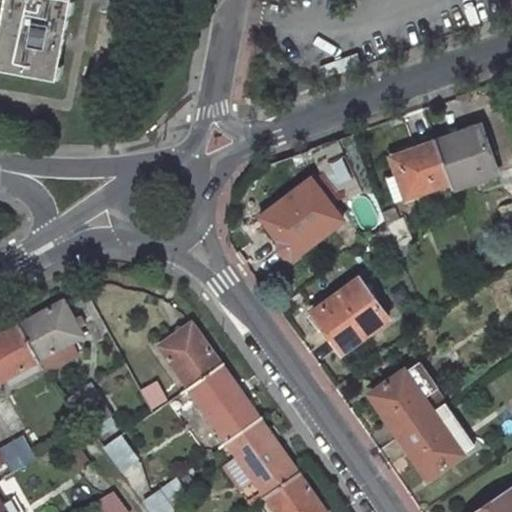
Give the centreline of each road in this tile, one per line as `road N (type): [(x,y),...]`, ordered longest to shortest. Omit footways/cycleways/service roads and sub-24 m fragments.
road 1 (residential): [(190,238),(385,511)]
road 2 (unclassified): [(265,136),(511,42)]
road 3 (unclassified): [(131,175),(104,168),(0,172)]
